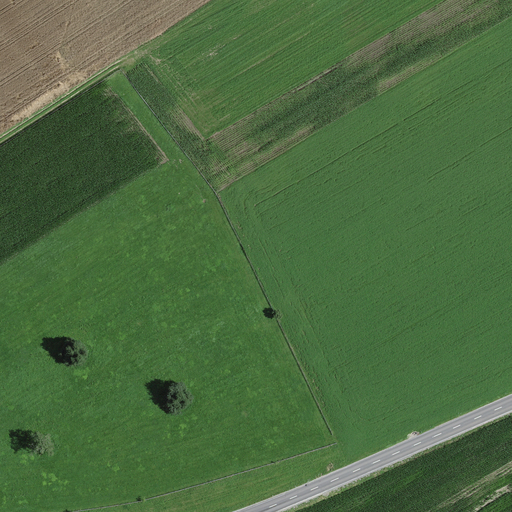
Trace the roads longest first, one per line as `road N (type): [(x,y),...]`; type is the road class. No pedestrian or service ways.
road 1 (primary): [(511,403),(256,511)]
road 2 (track): [(116,64),(0,139)]
